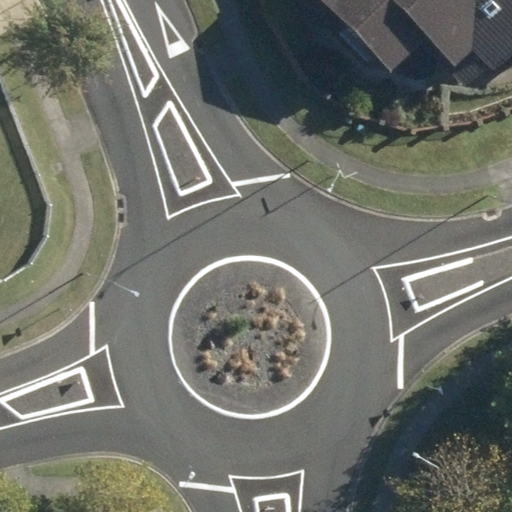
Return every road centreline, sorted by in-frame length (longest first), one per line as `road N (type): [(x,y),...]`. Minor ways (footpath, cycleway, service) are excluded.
road 1 (residential): [(155,269),(148,215),(88,32),(86,0)]
road 2 (residential): [(154,0),(252,182),(263,221)]
road 3 (residential): [(328,249),(511,222)]
road 4 (residential): [(171,422),(0,448)]
road 5 (residential): [(511,297),(363,367)]
road 6 (residential): [(0,375),(138,302)]
road 7 (residential): [(171,422),(145,391),(138,302)]
road 8 (residential): [(328,249),(364,313),(363,367)]
road 9 (residential): [(155,269),(185,240),(222,224),(263,221)]
road 10 (residential): [(318,432),(276,450),(203,442)]
